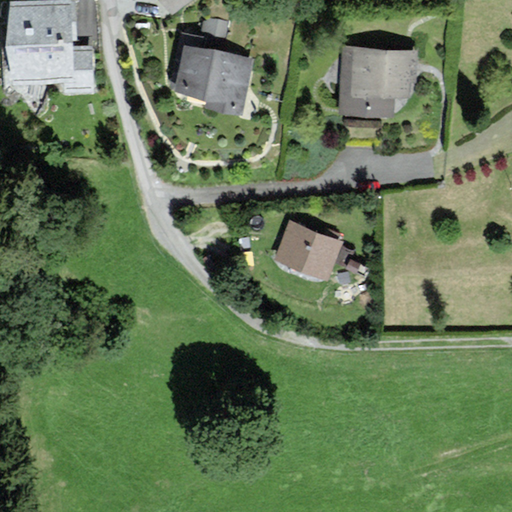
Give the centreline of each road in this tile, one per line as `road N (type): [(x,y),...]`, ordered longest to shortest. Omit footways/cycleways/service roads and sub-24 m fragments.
road 1 (residential): [(107,0),(121,89),(152,197),(427,170)]
road 2 (track): [(152,197),(193,266),(241,314),(294,340),(511,347)]
